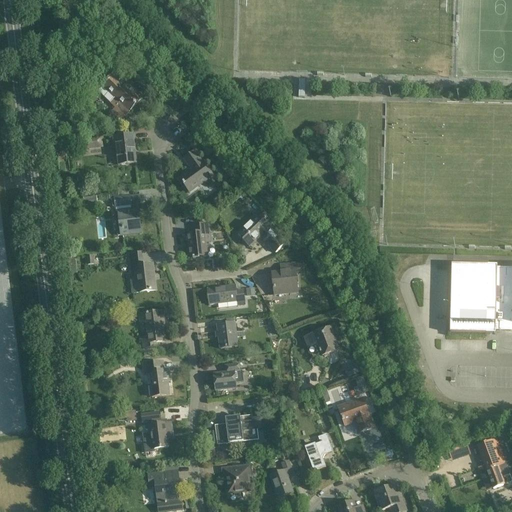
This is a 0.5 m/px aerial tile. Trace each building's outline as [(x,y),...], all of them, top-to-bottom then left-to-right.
[(102,87),(98,91),(110,103),(115,108),(111,112),(121,120),(141,98),(127,85),(126,87),(113,75),(102,87)] [(120,121),(107,123),(108,130),(121,129),(120,121)] [(119,165),(136,163),(134,141),(133,141),(133,137),(133,136),(133,135),(113,137),(114,146),(116,145),(119,165)] [(190,193),(212,176),(203,162),(202,163),(194,153),(184,160),(191,169),(186,172),(187,174),(179,179),(183,184),(184,186),(185,186),(190,193)] [(213,167),(224,182),(228,179),(217,164),(213,167)] [(123,235),(140,233),(137,210),(131,211),(130,197),(115,199),(116,207),(119,206),(123,235)] [(262,240),(269,246),(276,253),(285,244),(269,228),(269,227),(258,215),(237,234),(249,247),(260,236),(263,239),(262,240)] [(190,248),(187,248),(188,259),(191,258),(191,259),(207,257),(205,243),(211,242),(209,225),(194,226),(194,234),(188,235),(190,248)] [(137,293),(156,291),(153,265),(144,266),(142,254),(129,255),(131,272),(135,272),(137,293)] [(296,275),(303,274),(302,263),(286,264),(287,272),(273,274),(275,295),(286,294),(285,290),(297,289),(296,275)] [(511,268),(497,268),(497,266),(452,265),(450,334),(495,335),(495,331),(511,331),(511,268)] [(238,307),(245,306),(243,290),(236,291),(235,286),(220,288),(220,289),(216,290),(216,289),(207,289),(209,305),(237,302),(238,307)] [(162,312),(138,315),(140,323),(147,323),(148,337),(141,338),(143,348),(152,347),(152,343),(164,342),(161,321),(163,321),(162,312)] [(220,349),(237,347),(234,324),(218,326),(220,349)] [(335,344),(340,342),(335,327),(304,338),(308,348),(318,344),(322,356),(338,351),(335,344)] [(167,382),(169,382),(168,371),(163,371),(163,368),(162,369),(162,364),(162,362),(144,364),(145,374),(151,373),(152,385),(150,386),(152,398),(168,396),(167,382)] [(236,389),(236,383),(244,382),(242,371),(240,371),(240,364),(225,366),(226,373),(213,374),(215,391),(236,389)] [(357,366),(346,370),(348,377),(359,373),(357,366)] [(360,433),(372,428),(368,417),(369,417),(363,400),(339,409),(345,426),(357,421),(358,425),(357,425),(360,433)] [(160,413),(142,415),(143,423),(151,422),(151,426),(150,426),(151,434),(143,435),(145,454),(153,453),(153,449),(168,447),(166,433),(171,433),(170,424),(157,425),(157,421),(160,421),(160,419),(159,415),(160,415),(160,413)] [(228,431),(217,433),(218,445),(243,442),(242,438),(255,437),(254,430),(262,429),(260,417),(253,418),(253,416),(226,419),(228,431)] [(325,455),(333,452),(327,435),(318,438),(320,443),(305,448),(313,472),(326,468),(323,459),(325,455)] [(496,440),(477,447),(493,490),(503,486),(500,479),(509,475),(496,440)] [(467,448),(448,454),(452,463),(470,456),(467,448)] [(287,478),(294,476),(289,462),(282,464),(284,471),(271,476),(278,498),(292,493),(287,478)] [(248,477),(252,476),(252,469),(221,473),(222,480),(227,480),(228,493),(249,491),(248,477)] [(155,486),(158,504),(158,511),(172,511),(183,511),(181,500),(178,501),(177,493),(180,492),(179,479),(166,481),(166,482),(163,483),(162,473),(148,475),(149,486),(155,486)] [(391,511),(404,511),(406,511),(401,496),(394,498),(390,487),(385,489),(375,493),(381,511),(390,508),(391,511)] [(364,511),(363,511),(356,511),(353,502),(338,507),(340,511),(364,511)]
